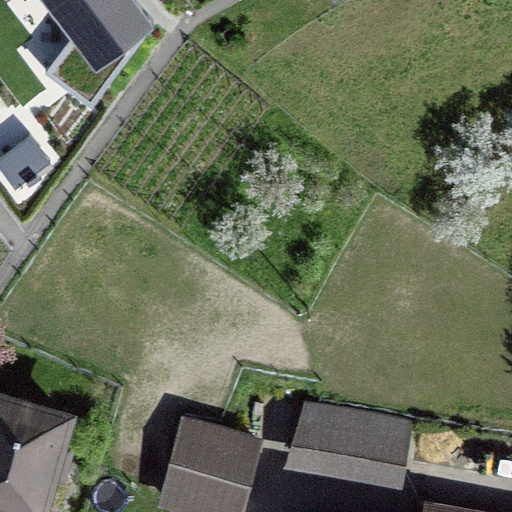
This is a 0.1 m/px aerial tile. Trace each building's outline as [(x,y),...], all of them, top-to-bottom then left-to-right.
[(137,0),(47,0),(72,32),(44,69),(91,104),(153,21),(137,0)] [(60,450),(54,443),(62,414),(0,395),(0,490),(37,501),(45,471),(55,468),(60,450)] [(409,418),(307,399),(287,462),(398,482),(409,418)] [(163,497),(219,511),(237,511),(256,439),(184,420),(163,497)] [(487,511),(434,503),(431,511),(487,511)]
